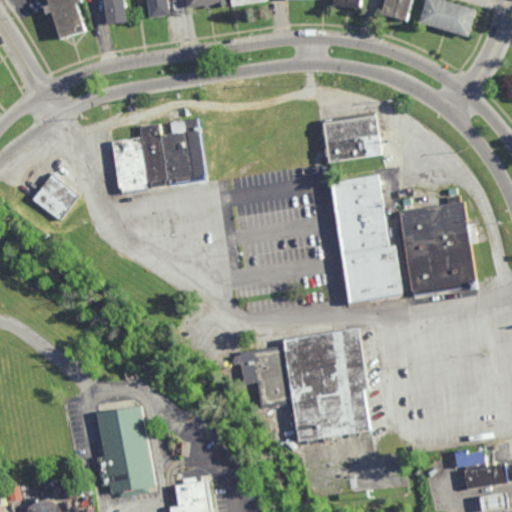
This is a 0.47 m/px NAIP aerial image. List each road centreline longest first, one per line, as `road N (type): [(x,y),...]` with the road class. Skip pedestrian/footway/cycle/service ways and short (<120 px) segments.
road 1 (residential): [(0,160),(59,113),(131,90),(275,68),(345,68),(400,80),(435,99),(487,155),(511,203)]
road 2 (residential): [(511,143),(467,92),(433,69),(369,44),(300,38),(115,64),(43,89),(0,129)]
road 3 (residential): [(450,113),(497,46),(506,0)]
